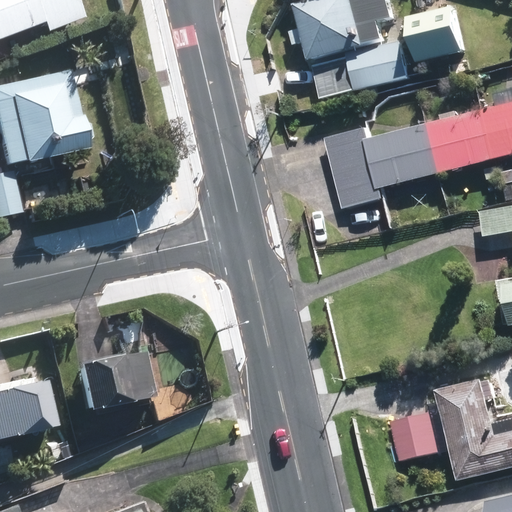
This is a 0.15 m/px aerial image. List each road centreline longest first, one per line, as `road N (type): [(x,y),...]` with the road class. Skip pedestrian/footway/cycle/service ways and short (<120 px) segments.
road 1 (secondary): [(244,234),(311,511)]
road 2 (residential): [(0,286),(244,234)]
road 3 (secondary): [(191,17),(244,234)]
